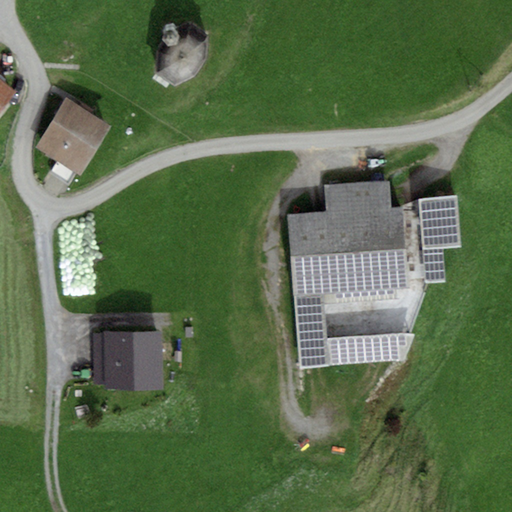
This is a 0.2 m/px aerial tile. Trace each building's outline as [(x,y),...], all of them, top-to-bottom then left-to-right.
[(165,27),(162,33),(161,39),(163,41),(157,51),(155,73),(175,86),(195,76),(206,60),(206,36),(188,23),(175,27),(173,24),(165,27)] [(0,112),(16,92),(0,79),(0,112)] [(80,176),(111,128),(65,100),(35,148),(80,176)] [(389,182),(325,187),(326,213),(288,215),(299,369),(401,361),(415,334),(327,339),(324,295),(406,291),(402,208),(390,208),(389,182)] [(459,197),(417,200),(423,285),(446,283),(444,246),(462,245),(459,197)] [(162,332),(104,332),(104,335),(94,335),(94,384),(104,384),(104,390),(162,390),(162,332)]
